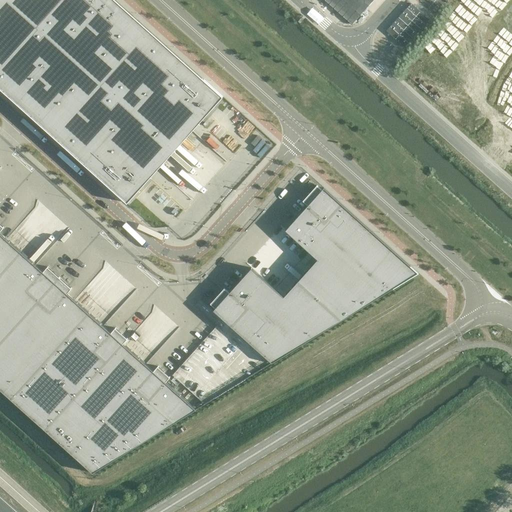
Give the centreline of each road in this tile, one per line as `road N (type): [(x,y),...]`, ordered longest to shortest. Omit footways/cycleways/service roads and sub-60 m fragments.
road 1 (unclassified): [(305,131),(202,245),(176,255),(155,246),(0,106)]
road 2 (unclassified): [(160,511),(484,314)]
road 3 (unclassified): [(484,314),(472,280),(305,131)]
road 4 (unclassified): [(352,36),(376,70),(511,190)]
road 5 (unclassified): [(305,131),(160,0)]
